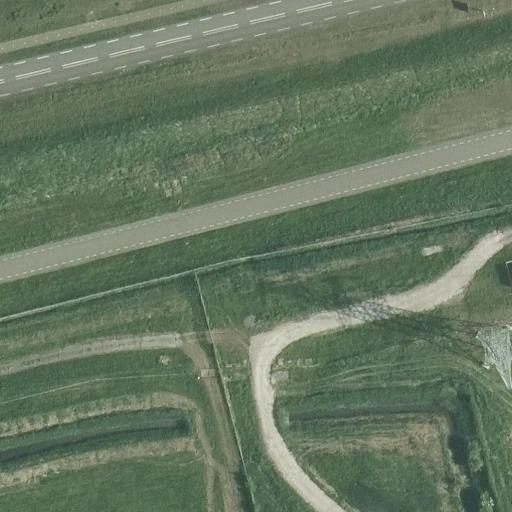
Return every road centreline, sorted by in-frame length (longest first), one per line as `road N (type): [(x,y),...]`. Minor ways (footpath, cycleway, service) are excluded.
road 1 (track): [(511,233),(442,302),(289,329),(268,343),(210,337),(90,349),(0,369)]
road 2 (unclassified): [(0,269),(511,139)]
road 3 (unclassified): [(349,0),(0,83)]
road 4 (track): [(333,511),(265,438),(257,359),(268,343)]
